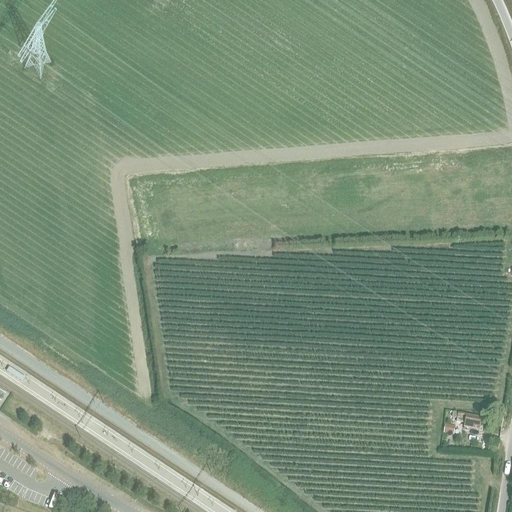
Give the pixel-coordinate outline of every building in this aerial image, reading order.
[(511,160),(501,160),(500,173),(511,173),(511,160)] [(484,162),(484,173),(492,173),(492,162),(484,162)] [(454,193),(465,192),(464,180),(453,181),(454,193)] [(466,418),(467,416),(467,415),(453,413),(452,418),(466,421),(464,430),(480,432),(481,421),(466,418)] [(454,436),(455,427),(445,426),(443,434),(454,436)] [(458,446),(457,453),(478,454),(479,448),(458,446)]
